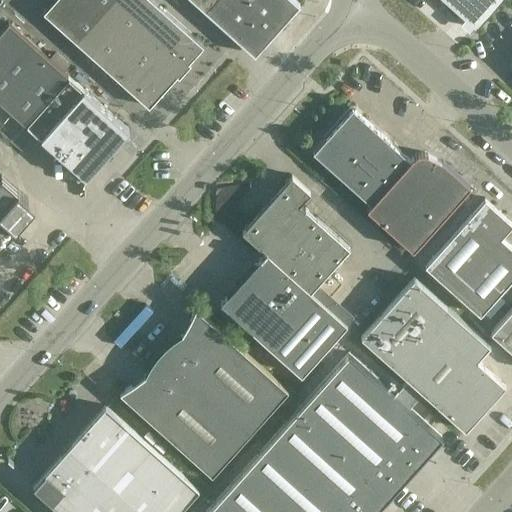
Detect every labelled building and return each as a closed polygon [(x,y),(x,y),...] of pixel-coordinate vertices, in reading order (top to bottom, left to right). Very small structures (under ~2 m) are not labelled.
[(153,0),(54,0),(54,1),(46,10),(150,104),(203,45),(153,0)] [(300,3),(296,0),(193,0),(195,1),(204,9),(248,47),(264,44),(300,3)] [(501,0),(444,0),(476,28),(501,0)] [(0,31),(0,98),(26,122),(28,123),(71,76),(9,21),(0,31)] [(129,128),(114,114),(96,98),(71,76),(28,123),(87,175),(129,128)] [(312,152),(321,159),(370,204),(365,209),(411,251),(469,188),(441,163),(427,156),(423,155),(420,155),(417,155),(414,157),(412,159),(411,159),(409,161),(352,109),(312,152)] [(0,241),(16,224),(22,229),(36,214),(30,208),(35,202),(2,174),(0,176),(0,241)] [(291,175),(250,221),(242,230),(346,323),(347,322),(346,322),(354,314),(318,282),(349,248),(299,203),(309,191),(291,175)] [(479,315),(511,278),(511,246),(501,237),(511,224),(511,222),(485,199),(425,266),(479,315)] [(346,323),(242,230),(265,251),(220,301),(251,329),(301,374),(346,323)] [(414,276),(360,336),(465,429),(505,384),(476,358),(489,343),(414,276)] [(212,474),(288,389),(238,344),(195,306),(190,318),(181,333),(144,374),(136,380),(119,391),(212,474)] [(511,354),(511,308),(489,334),(511,354)] [(205,511),(374,511),(441,439),(347,354),(205,511)] [(63,511),(180,511),(199,491),(105,406),(34,485),(63,511)]
